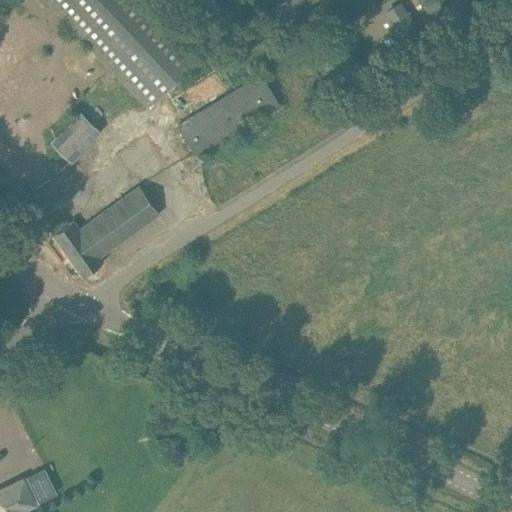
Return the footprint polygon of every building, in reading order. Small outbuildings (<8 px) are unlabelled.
[(189,29),(158,0),(46,0),(146,106),(207,49),(189,29)] [(280,0),(271,6),(281,20),(311,0),(280,0)] [(279,103),(261,73),(177,124),(195,154),(279,103)] [(100,131),(81,113),(52,143),(71,161),(100,131)] [(41,218),(83,276),(103,262),(99,256),(112,248),(159,216),(156,211),(139,184),(79,229),(73,220),(68,223),(57,207),(41,218)] [(204,416),(199,424),(211,430),(216,422),(204,416)] [(38,504),(23,475),(0,487),(0,511),(28,511),(27,509),(38,504)]
